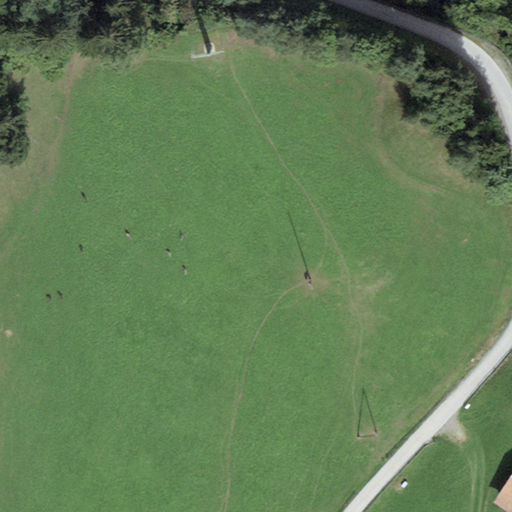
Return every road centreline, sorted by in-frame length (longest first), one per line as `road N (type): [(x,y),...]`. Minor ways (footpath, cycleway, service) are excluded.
road 1 (unclassified): [(511,336),(353,511)]
road 2 (unclassified): [(345,0),(462,47),(491,74),(511,113)]
